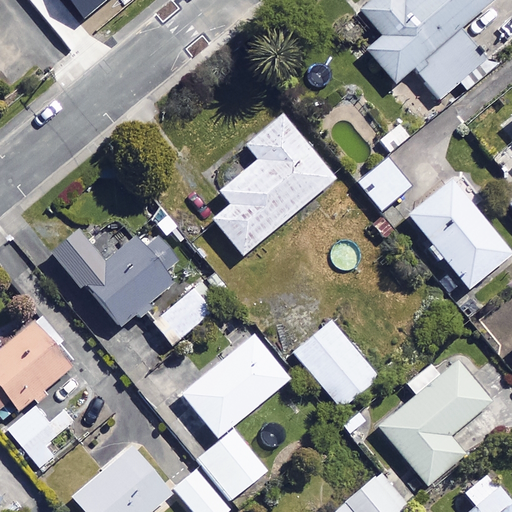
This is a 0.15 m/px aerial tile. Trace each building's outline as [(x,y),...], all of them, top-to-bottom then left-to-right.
[(69,0),(84,17),(104,0),(69,0)] [(492,6),(486,0),(412,0),(405,7),(398,0),(379,0),(361,16),(384,42),(368,56),(395,88),(413,72),(440,103),(485,64),(459,34),(492,6)] [(335,183),(281,120),(246,150),(258,164),(220,196),(231,209),(213,224),(243,260),(335,183)] [(411,191),(386,159),(355,183),(381,215),(411,191)] [(511,259),(451,185),(409,220),(468,294),(511,259)] [(107,268),(80,235),(52,258),(81,294),(87,289),(122,332),(175,289),(157,266),(175,251),(156,228),(107,268)] [(151,324),(173,351),(215,317),(193,290),(151,324)] [(76,368),(40,323),(0,356),(0,413),(11,404),(19,415),(76,368)] [(378,382),(331,325),(293,357),(341,413),(378,382)] [(290,383),(254,339),(182,398),(220,445),(198,462),(233,505),(267,476),(231,431),(290,383)] [(490,406),(457,366),(439,381),(430,369),(407,388),(415,397),(377,429),(427,488),(463,458),(448,440),(490,406)] [(48,427),(35,410),(8,432),(40,472),(84,436),(65,413),(48,427)] [(81,511),(155,511),(172,498),(132,451),(72,501),(81,511)] [(228,511),(194,471),(172,490),(190,511),(228,511)] [(406,511),(380,477),(334,511),(406,511)] [(511,511),(511,504),(489,477),(464,497),(475,510),(472,511),(511,511)]
